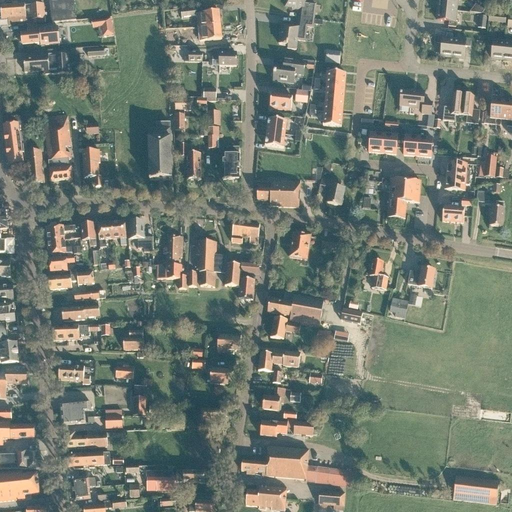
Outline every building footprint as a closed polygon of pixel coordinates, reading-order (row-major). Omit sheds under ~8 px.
[(76,21),(72,0),(48,0),(52,24),(76,21)] [(300,20),(314,21),(316,6),(305,4),(306,0),(289,0),(286,0),(285,9),(292,10),(292,11),(301,12),(300,20)] [(451,0),(439,0),(438,10),(456,12),(457,1),(459,1),(459,0),(451,0)] [(14,6),(1,7),(1,21),(8,21),(9,28),(16,27),(20,27),(20,26),(26,26),(26,25),(26,22),(45,20),(43,5),(25,7),(25,5),(14,6)] [(196,10),(181,12),(182,20),(197,18),(196,10)] [(456,12),(438,10),(437,22),(449,23),(448,28),(456,29),(457,24),(455,23),(456,12)] [(198,28),(206,28),(206,29),(221,27),(219,13),(205,14),(205,15),(199,16),(200,21),(198,21),(198,28)] [(505,25),(506,17),(489,15),(488,23),(505,25)] [(487,18),(480,17),(478,29),(485,30),(487,18)] [(112,20),(102,21),(104,38),(114,37),(112,20)] [(314,21),(300,20),(299,27),(288,26),(288,27),(281,26),(279,36),(280,36),(279,46),(288,47),(288,50),(296,51),(297,42),(305,43),(307,28),(313,29),(314,21)] [(206,28),(198,29),(199,32),(200,43),(208,42),(208,43),(222,41),(221,27),(206,29),(206,28)] [(22,45),(23,46),(41,44),(41,47),(60,45),(58,28),(27,31),(28,35),(21,35),(22,37),(19,38),(20,44),(22,45)] [(175,47),(173,33),(166,33),(168,47),(175,47)] [(452,59),(454,41),(443,40),(443,38),(438,37),(437,45),(442,46),(440,57),(452,59)] [(454,41),(452,59),(464,60),(465,48),(470,49),(471,41),(466,40),(465,42),(454,41)] [(503,61),(505,44),(494,43),(494,41),(489,40),(488,48),(493,48),(491,60),(503,61)] [(511,44),(505,44),(503,61),(511,62),(511,44)] [(104,57),(104,50),(88,52),(88,58),(104,57)] [(237,69),(237,55),(233,55),(233,51),(220,51),(220,56),(213,55),(213,62),(219,62),(219,68),(237,69)] [(48,58),(24,60),(25,74),(41,73),(41,77),(72,74),(71,66),(80,65),(80,55),(70,56),(57,57),(57,58),(48,58)] [(202,65),(203,55),(189,55),(189,60),(189,63),(189,65),(202,65)] [(305,65),(284,62),(283,68),(275,67),(273,83),(293,85),(294,77),(297,76),(303,77),(305,65)] [(328,74),(326,87),(345,88),(346,75),(328,74)] [(326,87),(325,100),(344,102),(345,88),(326,87)] [(204,91),(204,99),(216,99),(216,91),(204,91)] [(297,92),(295,102),(308,104),(309,94),(299,92),(297,92)] [(431,117),(432,104),(424,103),(425,94),(417,93),(416,94),(401,92),(400,108),(415,110),(415,111),(422,111),(422,116),(431,117)] [(270,110),(291,113),(292,99),(282,98),(283,95),(272,94),(270,110)] [(461,117),(463,98),(453,96),(451,109),(444,109),(443,122),(455,124),(456,117),(461,117)] [(474,99),(463,98),(461,117),(467,118),(466,125),(478,126),(480,112),(473,112),(474,99)] [(325,100),(324,114),(342,115),(344,102),(325,100)] [(501,121),(503,102),(492,101),(491,114),(485,114),(484,125),(495,127),(495,120),(501,121)] [(511,102),(503,102),(501,121),(507,121),(506,128),(511,128),(511,102)] [(184,112),(191,112),(191,104),(175,104),(175,117),(176,132),(185,132),(184,112)] [(209,128),(219,128),(219,114),(209,114),(209,128)] [(324,114),(323,127),(341,129),(342,115),(324,114)] [(70,148),(67,117),(43,120),(50,183),(72,181),(71,164),(70,164),(69,161),(71,161),(70,155),(66,155),(65,149),(70,148)] [(26,144),(22,118),(3,120),(4,128),(3,127),(5,138),(9,167),(14,166),(20,165),(23,165),(22,154),(27,153),(26,144)] [(268,120),(267,134),(285,136),(287,123),(268,120)] [(156,125),(156,131),(148,131),(149,140),(150,182),(172,182),(170,124),(156,125)] [(98,125),(87,126),(87,133),(93,133),(93,137),(99,136),(98,125)] [(210,138),(219,139),(220,130),(210,129),(210,138)] [(382,156),(384,131),(378,131),(377,135),(371,134),(369,154),(382,156)] [(384,131),(382,156),(396,157),(397,147),(398,137),(391,136),(391,132),(384,131)] [(267,134),(265,148),(283,150),(285,136),(267,134)] [(417,158),(419,134),(412,134),(412,138),(406,137),(405,147),(404,157),(417,158)] [(419,134),(417,158),(431,160),(432,140),(426,139),(426,135),(419,134)] [(201,181),(201,156),(192,156),(191,146),(186,146),(180,146),(180,159),(187,159),(187,181),(201,181)] [(223,149),(223,181),(233,181),(233,180),(239,180),(239,149),(223,149)] [(99,152),(82,154),(83,166),(84,180),(95,179),(96,189),(102,188),(101,178),(99,178),(98,165),(100,165),(99,152)] [(45,185),(42,153),(24,154),(25,162),(28,162),(30,185),(45,185)] [(497,159),(485,158),(483,179),(494,180),(497,159)] [(446,178),(470,180),(471,173),(467,172),(467,166),(447,164),(446,178)] [(332,167),(325,166),(324,174),(330,175),(332,167)] [(469,187),(470,180),(446,178),(445,191),(465,193),(465,186),(469,187)] [(340,190),(341,184),(321,180),(318,195),(329,197),(327,205),(341,208),(344,191),(340,190)] [(421,184),(391,181),(388,219),(405,221),(406,204),(419,205),(421,184)] [(299,209),(300,184),(280,183),(280,185),(269,185),(269,188),(258,188),(257,202),(270,202),(270,208),(278,208),(285,209),(299,209)] [(485,204),(486,193),(477,193),(476,204),(485,204)] [(503,229),(504,211),(504,204),(496,204),(496,210),(489,209),(489,216),(491,217),(490,228),(503,229)] [(453,208),(444,207),(442,223),(461,225),(463,211),(452,210),(453,208)] [(133,222),(132,224),(130,224),(131,241),(138,240),(138,250),(144,250),(144,254),(153,254),(152,239),(145,239),(145,234),(144,234),(143,223),(138,223),(137,222),(133,222)] [(111,224),(113,240),(120,240),(121,247),(127,246),(125,223),(111,224)] [(113,240),(111,224),(98,225),(100,249),(106,248),(105,241),(113,240)] [(258,246),(260,227),(234,224),(231,244),(242,245),(243,239),(250,240),(249,245),(258,246)] [(89,248),(96,248),(94,226),(81,227),(83,242),(89,242),(89,248)] [(48,243),(65,241),(64,234),(70,233),(70,228),(69,228),(46,230),(48,243)] [(307,262),(311,237),(293,234),(289,259),(307,262)] [(158,267),(178,267),(179,259),(182,260),(183,239),(169,238),(168,250),(163,250),(163,253),(163,255),(168,255),(167,262),(162,262),(162,263),(158,263),(158,267)] [(337,253),(339,242),(323,239),(321,250),(337,253)] [(65,241),(48,243),(49,257),(72,254),(71,248),(65,249),(65,241)] [(227,266),(228,258),(216,257),(217,244),(196,243),(196,256),(200,258),(200,264),(197,264),(197,271),(200,271),(200,274),(201,274),(200,288),(215,289),(216,274),(227,275),(225,288),(240,289),(240,281),(241,274),(259,275),(259,267),(242,266),(242,267),(227,266)] [(67,265),(75,264),(74,259),(49,261),(51,274),(68,273),(67,265)] [(374,279),(373,286),(372,290),(386,293),(388,280),(382,279),(383,271),(382,271),(384,264),(372,262),(370,278),(374,279)] [(0,278),(11,279),(10,263),(0,263),(0,278)] [(182,267),(178,267),(158,267),(157,280),(179,282),(179,291),(186,291),(186,278),(181,278),(182,267)] [(411,273),(408,286),(419,288),(418,289),(432,291),(435,273),(422,270),(421,275),(411,273)] [(93,273),(84,274),(77,275),(77,276),(78,283),(78,287),(94,285),(93,273)] [(188,289),(197,289),(197,274),(188,274),(188,289)] [(77,276),(70,277),(49,279),(50,292),(72,290),(71,283),(78,283),(77,276)] [(240,281),(240,289),(239,301),(253,302),(255,282),(240,281)] [(0,301),(13,301),(12,287),(0,287),(0,301)] [(75,303),(99,301),(99,294),(99,293),(74,295),(75,303)] [(319,329),(324,302),(294,296),(293,303),(270,299),(268,314),(291,318),(290,324),(319,329)] [(408,303),(393,301),(390,315),(396,316),(395,319),(404,321),(408,303)] [(89,304),(89,308),(84,309),(85,319),(99,318),(98,303),(89,304)] [(351,303),(349,310),(357,311),(359,305),(351,303)] [(0,323),(15,323),(14,305),(0,305),(0,323)] [(84,309),(76,309),(62,311),(64,324),(85,322),(85,319),(84,309)] [(360,326),(363,315),(343,311),(341,322),(360,326)] [(298,336),(300,327),(287,325),(288,322),(274,319),(270,339),(283,342),(285,333),(298,336)] [(7,325),(0,325),(0,341),(8,341),(7,325)] [(79,327),(67,328),(68,342),(79,341),(79,337),(88,337),(88,328),(79,328),(79,327)] [(68,342),(67,328),(52,328),(54,342),(68,342)] [(101,328),(101,338),(110,338),(110,328),(101,328)] [(130,332),(130,340),(123,340),(124,352),(144,351),(143,330),(141,330),(141,332),(130,332)] [(319,332),(318,338),(330,340),(332,334),(319,332)] [(229,351),(230,336),(220,336),(219,339),(217,354),(229,354),(229,351)] [(230,336),(229,351),(240,351),(241,336),(230,336)] [(0,365),(19,364),(17,344),(0,345),(0,346),(1,359),(0,358),(0,365)] [(203,359),(203,351),(192,351),(192,359),(203,359)] [(274,352),(273,356),(272,365),(283,366),(283,368),(299,369),(300,355),(274,352)] [(272,365),(273,356),(261,354),(258,373),(274,374),(273,385),(281,386),(282,374),(279,373),(279,371),(272,370),(272,365)] [(205,371),(206,362),(192,361),(192,371),(205,371)] [(90,386),(90,378),(84,377),(84,374),(84,369),(84,368),(59,367),(59,382),(83,383),(83,386),(90,386)] [(123,367),(123,369),(117,369),(116,379),(133,380),(134,370),(130,370),(130,367),(123,367)] [(228,386),(229,371),(211,370),(210,385),(228,386)] [(0,400),(6,400),(7,386),(27,386),(26,372),(0,371),(0,400)] [(322,377),(310,375),(309,386),(321,387),(322,377)] [(134,396),(146,397),(146,388),(152,388),(152,381),(141,381),(140,388),(134,388),(134,396)] [(264,399),(263,411),(279,413),(279,412),(281,412),(282,407),(284,407),(285,391),(275,390),(274,400),(264,399)] [(290,403),(300,404),(301,396),(291,395),(290,403)] [(147,399),(134,398),(133,418),(146,419),(147,399)] [(85,414),(91,413),(90,403),(61,407),(63,427),(86,425),(85,414)] [(162,408),(150,408),(150,418),(162,418),(162,408)] [(0,423),(10,424),(12,424),(12,423),(11,411),(0,410),(0,423)] [(201,410),(200,418),(226,420),(226,411),(201,410)] [(106,418),(106,430),(123,430),(122,417),(106,418)] [(226,420),(200,418),(199,427),(217,428),(218,424),(225,425),(226,420)] [(184,433),(185,423),(178,423),(178,421),(171,421),(170,432),(184,433)] [(10,424),(0,423),(0,447),(3,447),(3,441),(35,440),(34,427),(10,428),(10,424)] [(295,423),(294,436),(313,438),(314,425),(295,423)] [(262,424),(260,437),(277,439),(277,435),(287,436),(288,426),(277,424),(277,425),(262,424)] [(88,450),(87,434),(87,433),(64,435),(66,451),(88,450)] [(106,433),(87,434),(88,450),(107,448),(106,433)] [(242,462),(241,473),(247,473),(247,476),(255,476),(255,474),(262,475),(262,477),(267,477),(306,481),(306,483),(335,487),(346,488),(354,489),(356,475),(330,471),(317,469),(308,468),(309,452),(268,448),(267,464),(242,462)] [(0,470),(41,471),(39,452),(17,452),(17,456),(0,456),(0,470)] [(110,455),(86,456),(86,468),(89,468),(89,470),(94,470),(94,468),(110,467),(110,455)] [(86,468),(86,456),(67,456),(68,469),(74,469),(74,471),(83,471),(83,468),(86,468)] [(139,477),(139,467),(126,468),(126,475),(137,474),(137,477),(139,477)] [(22,472),(0,473),(0,503),(25,501),(25,497),(40,495),(37,474),(22,476),(22,472)] [(183,473),(176,473),(176,478),(178,478),(178,484),(183,484),(184,485),(205,485),(204,472),(183,472),(183,473)] [(146,473),(146,484),(147,484),(147,492),(157,492),(178,492),(178,484),(178,478),(176,478),(172,478),(172,473),(146,473)] [(456,478),(453,501),(496,506),(499,483),(456,478)] [(95,479),(90,480),(72,482),(75,503),(91,501),(89,489),(96,488),(95,479)] [(130,500),(139,500),(139,487),(130,487),(130,500)] [(259,492),(247,491),(246,507),(259,509),(259,511),(266,511),(266,509),(271,510),(271,511),(273,511),(285,511),(287,490),(260,487),(259,492)] [(345,495),(320,493),(318,506),(320,507),(320,511),(327,511),(327,508),(334,508),(334,511),(342,511),(343,509),(344,509),(345,495)] [(176,507),(175,499),(160,500),(161,508),(176,507)] [(127,509),(126,502),(113,503),(113,510),(127,509)] [(215,511),(215,502),(196,502),(196,503),(189,503),(189,511),(215,511)] [(105,506),(91,508),(83,508),(83,511),(105,511),(112,511),(111,503),(105,504),(105,506)]
